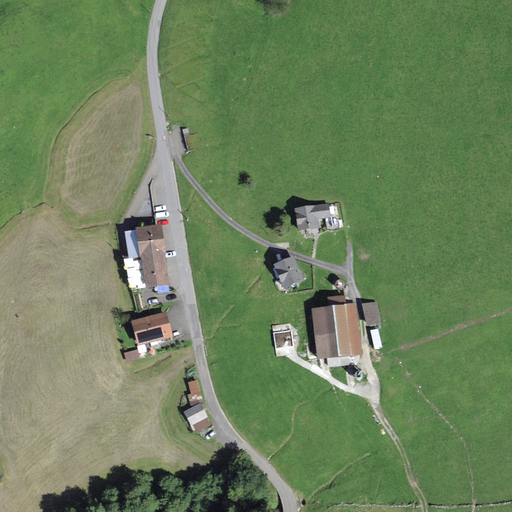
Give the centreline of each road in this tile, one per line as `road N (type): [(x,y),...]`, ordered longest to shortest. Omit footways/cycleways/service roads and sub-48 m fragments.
road 1 (unclassified): [(290,511),(282,488),(232,436),(209,393),(153,68),(162,0)]
road 2 (track): [(425,511),(376,403),(347,272),(228,220),(166,152)]
